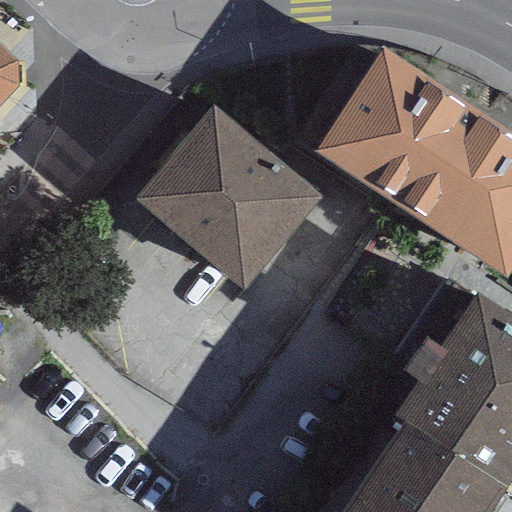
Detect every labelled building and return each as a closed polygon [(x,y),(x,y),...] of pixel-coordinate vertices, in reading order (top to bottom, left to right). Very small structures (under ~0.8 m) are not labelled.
[(15,70),(0,55),(0,112),(18,94),(15,70)] [(505,285),(511,274),(511,142),(383,58),(315,162),(505,285)] [(320,206),(213,117),(136,208),(243,298),(320,206)] [(511,485),(511,322),(477,299),(440,354),(425,345),(401,382),(416,392),(397,419),(404,424),(507,493),(511,485)] [(494,511),(507,493),(404,424),(347,511),(494,511)]
